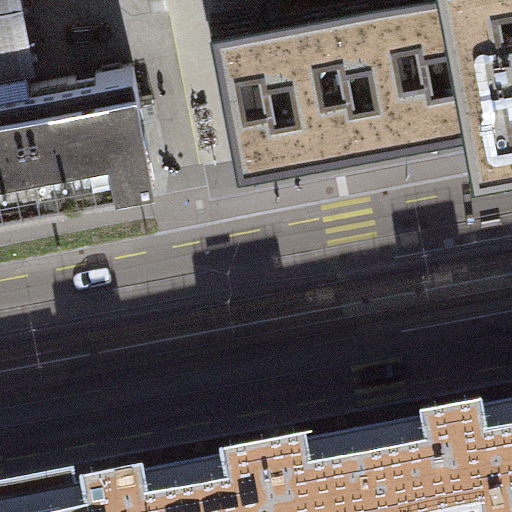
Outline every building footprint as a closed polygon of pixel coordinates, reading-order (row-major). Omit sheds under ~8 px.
[(0,0),(0,88),(32,82),(25,47),(19,15),(25,12),(30,8),(33,2),(33,0),(0,0)] [(476,112),(455,0),(281,0),(257,4),(212,13),(238,155),(476,112)] [(511,0),(455,0),(476,112),(511,104),(511,0)] [(135,63),(32,82),(0,88),(0,202),(156,174),(135,63)] [(511,511),(511,430),(83,511),(76,511),(74,498),(22,508),(0,511),(511,511)]
